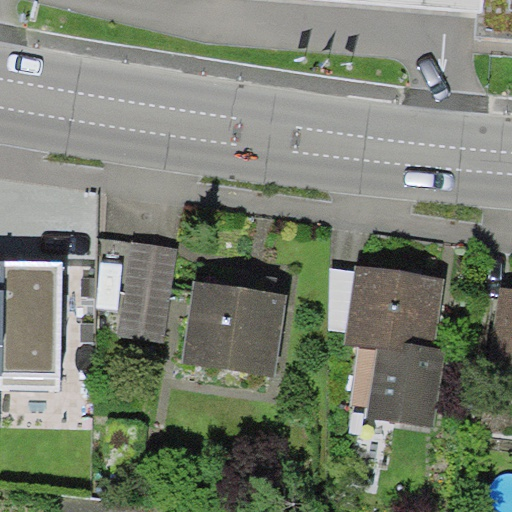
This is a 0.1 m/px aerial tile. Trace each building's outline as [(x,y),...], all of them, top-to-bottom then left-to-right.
[(342,0),(477,11),(483,11),(484,0),(342,0)] [(511,0),(484,0),(483,11),(477,11),(475,37),(511,39),(511,0)] [(177,248),(131,241),(114,352),(160,359),(177,248)] [(34,262),(5,261),(2,375),(60,376),(63,263),(34,262)] [(398,271),(356,265),(355,272),(346,331),(344,344),(359,346),(377,349),(368,407),(366,418),(433,428),(446,348),(434,346),(444,278),(398,271)] [(346,331),(355,272),(329,268),(328,330),(346,331)] [(241,287),(195,281),(183,362),(274,376),(286,294),(241,287)] [(511,287),(500,285),(487,361),(511,365),(511,287)] [(377,349),(359,346),(350,405),(368,407),(377,349)] [(60,376),(2,375),(1,388),(60,390),(60,376)]
